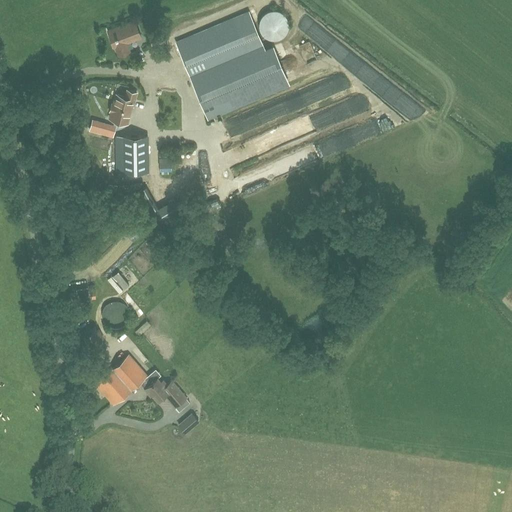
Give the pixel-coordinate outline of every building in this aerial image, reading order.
[(272,10),(269,10),(265,12),(263,13),(260,17),(259,20),(259,22),(259,25),(259,28),(261,31),(262,34),(265,36),(267,38),(269,39),(273,39),(276,39),(278,39),(281,37),(283,36),(285,34),(288,29),(288,26),(288,23),(287,20),(286,18),(285,15),(283,13),(281,12),(278,11),(276,10),(272,10)] [(264,46),(249,12),(176,43),(208,117),(289,83),(272,43),(264,46)] [(137,20),(110,29),(115,46),(117,46),(120,54),(131,50),(128,42),(143,37),(137,20)] [(148,39),(151,46),(160,42),(157,35),(148,39)] [(353,70),(370,80),(377,69),(360,59),(353,70)] [(116,94),(113,105),(112,104),(110,111),(111,111),(109,118),(127,123),(132,106),(133,106),(137,93),(127,90),(125,97),(116,94)] [(191,145),(188,93),(156,94),(159,147),(191,145)] [(196,128),(205,127),(204,117),(195,118),(196,128)] [(90,130),(105,134),(108,123),(92,119),(90,127),(89,130),(90,130)] [(121,172),(149,172),(148,134),(121,135),(121,172)] [(129,233),(115,249),(123,255),(136,239),(129,233)] [(94,271),(96,277),(104,275),(102,269),(94,271)] [(78,296),(89,294),(88,286),(76,288),(78,296)] [(119,324),(131,310),(117,298),(105,312),(119,324)] [(89,352),(105,342),(94,324),(78,333),(89,352)] [(135,330),(142,336),(147,330),(140,324),(135,330)] [(160,381),(161,381),(157,377),(151,382),(146,376),(147,374),(129,354),(96,383),(114,403),(139,381),(145,388),(150,395),(152,393),(158,400),(165,394),(168,391),(160,381)] [(165,394),(179,411),(190,402),(172,380),(167,384),(163,379),(161,381),(160,381),(168,391),(165,394)] [(179,424),(186,432),(198,421),(192,413),(179,424)]
